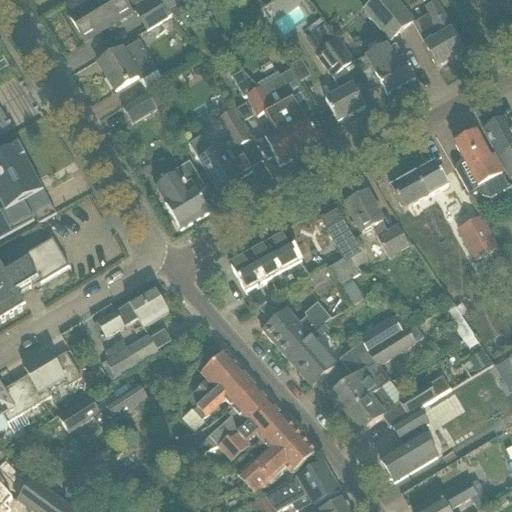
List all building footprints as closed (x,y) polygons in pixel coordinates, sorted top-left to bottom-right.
[(85,44),(102,33),(131,16),(121,0),(97,0),(91,4),(89,0),(81,0),(68,8),(72,15),(69,17),(85,44)] [(168,21),(165,15),(168,13),(169,12),(161,0),(154,0),(134,12),(147,33),(168,21)] [(371,0),(374,3),(400,35),(415,23),(395,0),(371,0)] [(511,0),(503,0),(511,17),(511,0)] [(169,12),(168,13),(177,26),(197,14),(188,1),(169,12)] [(400,35),(374,3),(363,12),(389,44),(400,35)] [(414,25),(417,30),(426,46),(424,48),(436,70),(464,54),(436,4),(425,10),(429,17),(414,25)] [(313,39),(306,43),(317,58),(329,48),(336,43),(325,29),(326,28),(321,21),(307,32),(313,39)] [(356,64),(353,61),(340,42),(339,41),(336,43),(329,48),(317,58),(316,58),(333,81),(356,64)] [(139,80),(130,64),(146,54),(140,43),(123,53),(123,52),(99,67),(116,94),(139,80)] [(416,82),(396,47),(389,51),(387,47),(366,59),(377,77),(375,77),(387,98),(416,82)] [(279,169),(300,158),(260,85),(256,87),(242,74),(232,80),(244,100),(247,98),(258,119),(264,115),(276,136),(265,142),(279,169)] [(325,103),(328,108),(338,125),(366,109),(346,74),(333,81),(332,81),(340,95),(336,97),(325,103)] [(306,120),(278,75),(260,85),(300,158),(320,147),(306,120)] [(147,96),(122,111),(132,127),(156,112),(147,96)] [(250,143),(232,113),(219,122),(237,151),(250,143)] [(511,134),(504,121),(483,132),(492,150),(506,177),(508,176),(511,184),(511,189),(511,190),(511,134)] [(476,185),(483,198),(491,200),(509,191),(494,162),(491,164),(476,136),(455,147),(469,174),(471,173),(477,185),(476,185)] [(201,139),(189,147),(209,180),(210,180),(215,189),(226,206),(246,194),(239,182),(253,174),(244,159),(239,162),(231,150),(222,155),(219,149),(211,155),(201,139)] [(0,204),(4,212),(0,213),(0,241),(34,223),(24,204),(42,194),(35,182),(37,181),(19,147),(0,157),(0,204)] [(177,176),(156,189),(165,205),(164,206),(181,233),(210,215),(200,198),(198,196),(206,191),(189,164),(175,173),(177,176)] [(428,198),(448,187),(436,167),(417,178),(416,176),(391,191),(404,213),(429,199),(428,198)] [(368,196),(367,196),(346,208),(356,226),(362,237),(373,230),(379,240),(378,241),(388,259),(409,248),(399,229),(388,235),(383,225),(368,196)] [(322,222),(344,263),(361,254),(338,213),(322,222)] [(459,231),(468,249),(475,263),(497,252),(481,220),(459,231)] [(286,238),(259,254),(282,296),(309,279),(301,265),(286,238)] [(0,325),(26,310),(17,294),(18,293),(20,296),(31,290),(29,287),(31,286),(34,291),(70,270),(53,242),(17,263),(3,272),(0,266),(0,325)] [(279,297),(282,296),(259,254),(231,269),(246,296),(271,283),(279,297)] [(358,270),(367,265),(361,254),(344,263),(329,271),(352,309),(364,302),(352,281),(361,276),(358,270)] [(104,338),(114,332),(136,319),(143,331),(169,315),(154,291),(97,326),(104,338)] [(265,308),(259,311),(266,320),(278,309),(273,303),(265,308)] [(277,320),(262,333),(286,360),(310,339),(325,327),(331,321),(316,305),(303,316),(307,321),(299,327),(286,312),(277,320)] [(444,310),(468,350),(477,345),(454,305),(444,310)] [(368,355),(405,331),(398,318),(360,341),(368,355)] [(414,346),(405,331),(368,355),(377,369),(414,346)] [(148,339),(131,349),(127,352),(123,346),(107,355),(111,362),(105,365),(116,381),(158,355),(158,356),(159,355),(149,338),(148,339)] [(310,339),(286,360),(287,362),(312,390),(327,377),(336,370),(310,339)] [(69,389),(82,381),(66,355),(54,363),(49,354),(24,370),(28,378),(29,378),(44,403),(51,399),(47,391),(64,381),(69,389)] [(196,394),(204,404),(240,372),(226,356),(202,378),(208,384),(196,394)] [(511,363),(510,360),(494,369),(503,385),(511,380),(511,363)] [(230,409),(255,388),(240,372),(204,404),(196,411),(204,420),(211,413),(212,414),(225,403),(230,409)] [(331,398),(346,418),(381,391),(366,372),(331,398)] [(0,434),(9,429),(8,426),(44,403),(29,378),(28,378),(4,393),(0,386),(0,434)] [(407,417),(451,392),(444,380),(422,393),(400,406),(407,417)] [(103,432),(147,403),(138,390),(134,392),(129,386),(111,398),(115,404),(100,414),(101,417),(95,420),(103,432)] [(220,452),(271,406),(257,391),(233,412),(233,413),(228,417),(231,421),(210,440),(220,452)] [(395,410),(389,401),(381,391),(346,418),(360,437),(395,410)] [(69,437),(95,420),(101,417),(100,414),(91,401),(59,421),(69,437)] [(285,421),(271,406),(220,452),(227,459),(233,466),(251,448),(248,445),(255,437),(261,443),(285,421)] [(404,449),(380,463),(388,475),(386,477),(389,481),(392,481),(394,486),(437,460),(420,432),(428,427),(419,412),(404,422),(392,430),(404,449)] [(252,485),(302,441),(288,425),(264,446),(269,452),(253,466),(252,465),(237,479),(247,490),(252,485)] [(468,450),(485,440),(489,437),(482,426),(461,439),(468,450)] [(274,482),(286,471),(292,478),(316,456),(302,441),(252,485),(247,490),(254,498),(273,481),(274,482)] [(339,493),(323,465),(263,500),(270,511),(285,511),(292,508),(294,511),(300,511),(301,511),(313,505),(314,508),(339,493)] [(81,473),(46,494),(53,499),(88,484),(81,473)] [(477,511),(482,511),(491,507),(477,483),(425,511),(449,511),(470,500),(477,511)] [(32,484),(18,503),(29,511),(70,511),(53,499),(46,494),(32,484)] [(0,488),(0,489),(0,488),(0,511),(12,501),(0,489),(0,488)] [(350,511),(344,501),(324,511),(350,511)]
